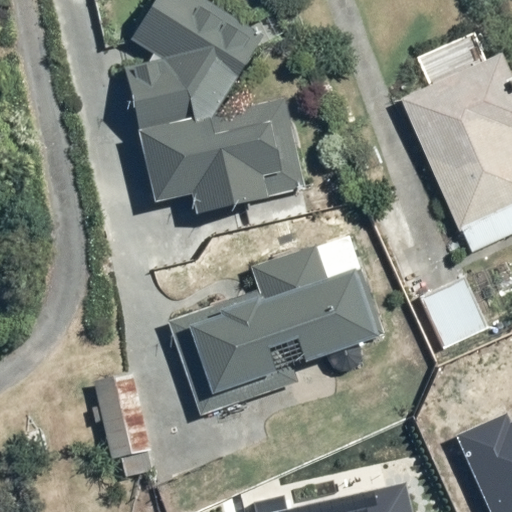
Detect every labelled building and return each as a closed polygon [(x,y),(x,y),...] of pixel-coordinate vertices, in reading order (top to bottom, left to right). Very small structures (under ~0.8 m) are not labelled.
[(154,53),(119,66),(146,206),(183,199),(186,215),(315,190),(289,54),(255,61),(261,35),(208,0),(146,0),(130,33),(154,53)] [(427,80),(393,96),(467,251),(511,229),(511,97),(479,27),(416,57),(427,80)] [(252,285),(164,318),(199,417),(293,384),(288,370),(383,337),(347,234),(247,269),(252,285)] [(483,327),(462,278),(415,298),(437,347),(483,327)] [(454,437),(487,511),(511,511),(511,425),(509,427),(504,415),(454,437)] [(410,511),(404,483),(278,511),(410,511)]
